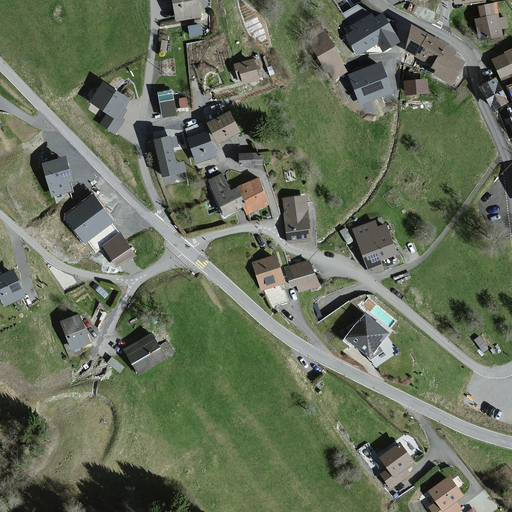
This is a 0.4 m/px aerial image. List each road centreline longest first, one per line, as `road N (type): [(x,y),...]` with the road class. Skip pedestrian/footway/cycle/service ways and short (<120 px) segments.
road 1 (tertiary): [(187,250),(304,348),(511,442)]
road 2 (residential): [(511,367),(475,366),(368,278),(293,248),(268,228),(217,234),(187,250)]
road 3 (tertiary): [(0,63),(187,250)]
road 4 (residential): [(187,250),(136,279),(100,276),(50,258),(0,213)]
road 5 (tertiary): [(511,192),(469,57),(441,35)]
